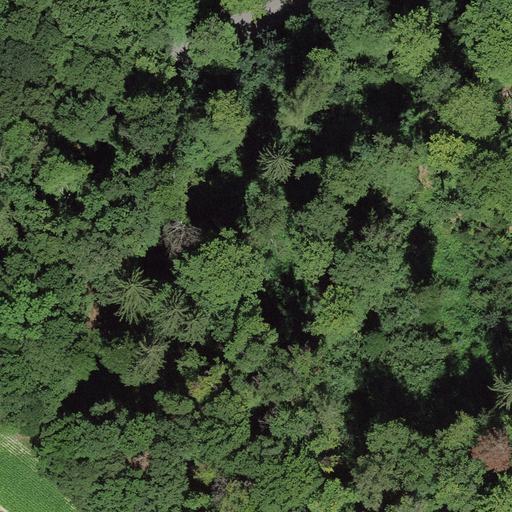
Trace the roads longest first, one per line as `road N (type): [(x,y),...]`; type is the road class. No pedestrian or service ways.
road 1 (tertiary): [(0,104),(117,79),(314,0)]
road 2 (track): [(123,511),(0,416)]
